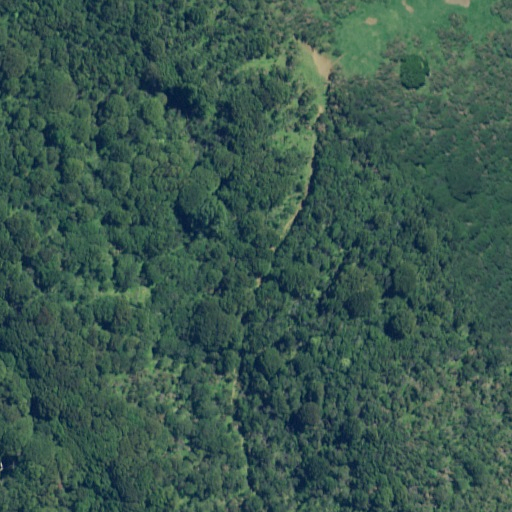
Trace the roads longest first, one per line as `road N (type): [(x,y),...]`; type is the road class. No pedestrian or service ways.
road 1 (track): [(307,107),(255,285),(238,447),(253,511)]
road 2 (track): [(433,0),(366,33),(307,107)]
